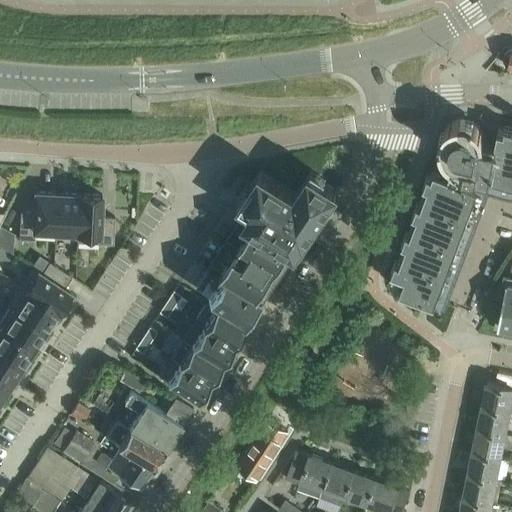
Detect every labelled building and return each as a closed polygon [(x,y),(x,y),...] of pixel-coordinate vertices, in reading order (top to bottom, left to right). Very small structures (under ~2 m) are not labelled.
[(395,271),(393,276),(404,280),(401,288),(407,291),(436,301),(436,300),(479,187),(463,181),(466,171),(483,175),(484,174),(487,165),(511,169),(511,130),(505,129),(500,128),(499,127),(498,132),(496,141),(484,139),(484,138),(484,137),(484,136),(484,134),(483,133),(483,132),(482,131),(482,130),(481,129),(480,128),(480,127),(479,126),(478,126),(477,125),(476,124),(475,123),(474,123),(473,122),(472,122),(471,121),(470,121),(469,120),(468,120),(467,120),(466,120),(465,120),(463,120),(462,120),(461,120),(460,120),(459,120),(458,120),(457,121),(456,121),(454,122),(453,122),(452,123),(451,123),(451,124),(450,125),(449,126),(448,126),(447,127),(447,128),(446,129),(445,130),(445,131),(444,132),(444,133),(443,134),(443,136),(443,137),(443,138),(443,139),(442,140),(442,141),(443,142),(443,144),(443,145),(443,146),(443,147),(444,148),(444,149),(445,150),(445,151),(446,152),(447,153),(447,154),(448,155),(449,156),(450,157),(451,157),(452,158),(453,159),(454,159),(450,176),(435,170),(433,169),(431,175),(427,186),(421,202),(416,214),(410,230),(406,241),(399,259),(395,271)] [(254,223),(207,295),(250,323),(261,306),(255,302),(298,236),(304,240),(338,190),(325,182),(319,189),(305,179),(296,192),(261,169),(242,199),(253,207),(246,218),(254,223)] [(20,211),(19,238),(34,239),(35,230),(55,231),(56,191),(33,190),(32,212),(20,211)] [(55,234),(54,235),(78,236),(78,235),(78,232),(80,192),(56,191),(55,231),(55,234)] [(104,193),(80,192),(78,232),(99,233),(99,236),(99,241),(114,242),(115,215),(103,215),(104,193)] [(0,225),(0,245),(8,250),(9,251),(12,253),(14,233),(11,231),(10,231),(0,225)] [(31,266),(19,285),(25,288),(60,312),(73,292),(65,286),(72,276),(49,261),(42,271),(38,269),(37,270),(31,266)] [(511,281),(507,281),(498,326),(500,327),(501,323),(511,324),(511,281)] [(19,285),(6,303),(9,306),(48,331),(60,312),(25,288),(19,285)] [(173,290),(166,301),(173,306),(180,295),(173,290)] [(166,301),(158,311),(166,317),(173,306),(166,301)] [(207,301),(194,320),(234,346),(247,327),(246,326),(246,327),(216,307),(215,306),(207,301)] [(9,306),(0,319),(0,325),(36,349),(48,331),(9,306)] [(194,320),(182,338),(222,364),(234,346),(194,320)] [(0,325),(0,351),(24,367),(36,349),(0,325)] [(149,326),(142,337),(150,342),(157,331),(149,326)] [(142,337),(135,348),(143,353),(150,342),(142,337)] [(171,355),(171,356),(211,382),(222,364),(182,338),(171,355)] [(0,351),(0,377),(12,385),(24,367),(0,351)] [(178,362),(166,380),(167,381),(168,381),(197,400),(198,401),(211,382),(171,356),(170,356),(178,362)] [(133,374),(128,384),(141,390),(146,380),(133,374)] [(0,377),(0,402),(12,385),(0,377)] [(511,386),(487,382),(482,406),(511,412),(511,411),(511,386)] [(139,411),(129,427),(165,450),(182,425),(164,413),(130,391),(124,401),(139,411)] [(175,396),(164,413),(182,425),(183,424),(193,408),(186,404),(175,396)] [(78,401),(70,413),(82,421),(90,409),(78,401)] [(482,406),(477,429),(507,436),(511,412),(482,406)] [(239,465),(258,477),(289,430),(270,418),(239,465)] [(113,442),(153,468),(165,450),(129,427),(116,419),(105,436),(113,441),(113,442)] [(106,469),(108,467),(140,488),(153,468),(113,442),(108,448),(95,442),(76,429),(74,433),(65,427),(54,444),(63,450),(62,450),(79,462),(114,484),(119,477),(106,469)] [(477,429),(473,451),(502,458),(507,436),(477,429)] [(46,445),(25,478),(26,479),(42,488),(61,501),(70,488),(70,487),(82,469),(59,453),(48,446),(46,445)] [(298,488),(318,496),(323,489),(332,462),(310,454),(296,450),(286,479),(299,484),(298,488)] [(473,451),(468,475),(495,480),(498,481),(498,480),(502,458),(473,451)] [(323,489),(318,496),(342,504),(354,470),(332,462),(323,489)] [(354,470),(342,504),(343,505),(346,496),(367,504),(376,478),(354,470)] [(468,475),(463,498),(490,504),(493,504),(497,484),(510,487),(509,493),(511,493),(511,484),(511,482),(498,480),(498,481),(495,480),(468,475)] [(376,478),(367,504),(364,511),(363,511),(402,511),(410,489),(402,486),(401,487),(376,478)] [(53,511),(61,501),(42,488),(26,479),(16,495),(5,511),(23,511),(30,503),(32,505),(31,506),(40,511),(53,511)] [(77,505),(74,510),(76,511),(125,511),(132,501),(98,479),(80,507),(77,505)] [(463,498),(460,511),(490,511),(493,504),(490,504),(463,498)] [(205,509),(210,511),(235,511),(226,506),(224,509),(210,500),(205,509)] [(280,509),(284,511),(302,511),(286,500),(280,509)]
